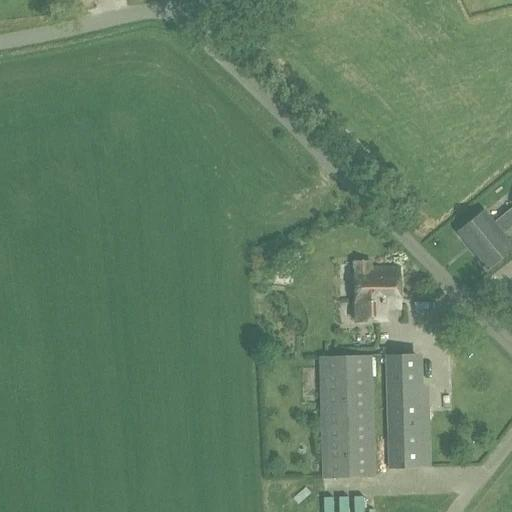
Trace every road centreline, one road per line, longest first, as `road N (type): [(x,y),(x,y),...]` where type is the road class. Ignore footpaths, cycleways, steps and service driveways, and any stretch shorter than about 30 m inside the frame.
road 1 (unclassified): [(511,348),(170,4)]
road 2 (unclassified): [(0,44),(170,4)]
